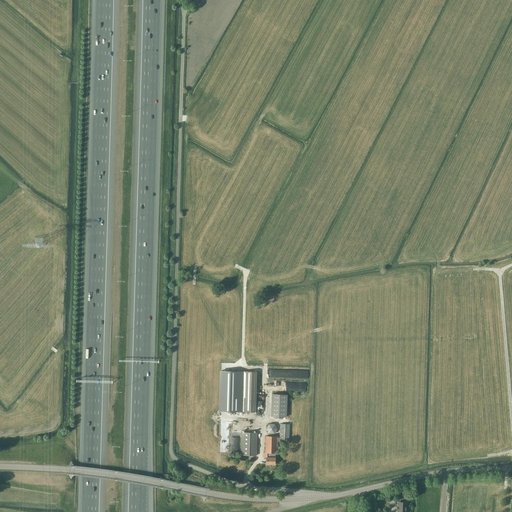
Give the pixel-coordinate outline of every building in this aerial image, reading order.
[(219,412),(256,412),(257,372),(220,371),(219,412)] [(287,395),(272,394),(271,416),(286,417),(287,395)] [(281,424),(280,439),(289,439),(290,424),(281,424)] [(242,455),(257,455),(257,433),(243,432),(242,455)] [(277,436),(266,436),(265,457),(267,457),(266,464),(275,464),(275,457),(274,457),(274,453),(277,453),(277,436)] [(406,511),(407,502),(398,502),(398,507),(397,510),(398,510),(397,511),(406,511)]
